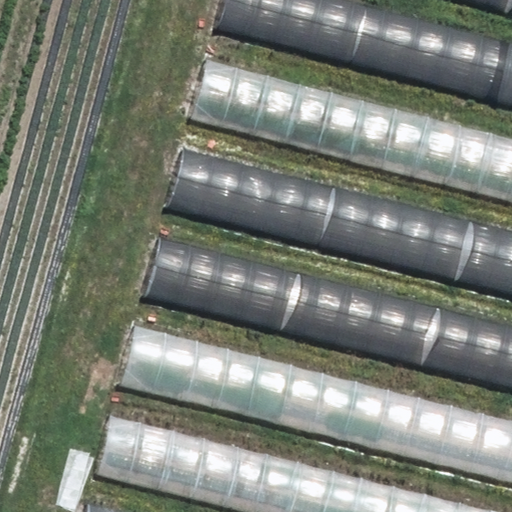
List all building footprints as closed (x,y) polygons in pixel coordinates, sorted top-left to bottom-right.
[(223,0),(215,29),(511,110),(511,39),(367,0),(223,0)] [(511,0),(452,0),(511,16),(511,0)] [(189,131),(511,207),(511,131),(206,59),(189,131)] [(163,226),(511,307),(511,220),(183,143),(163,226)] [(133,302),(511,391),(511,325),(147,240),(133,302)] [(511,428),(125,337),(112,390),(511,483),(511,428)] [(494,511),(105,421),(92,477),(242,511),(494,511)]
